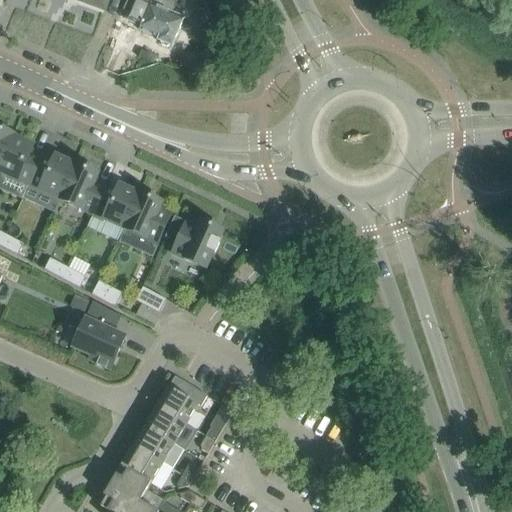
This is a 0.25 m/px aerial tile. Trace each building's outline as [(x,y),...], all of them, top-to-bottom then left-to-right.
[(107,0),(78,0),(104,10),(107,0)] [(155,0),(154,5),(150,4),(151,0),(135,0),(134,2),(126,21),(141,27),(139,31),(158,39),(157,42),(172,48),(184,19),(181,17),(184,9),(182,0),(155,0)] [(0,163),(13,135),(0,129),(0,163)] [(31,151),(33,146),(13,137),(14,136),(13,135),(0,163),(0,172),(29,185),(42,156),(31,151)] [(75,166),(55,157),(53,161),(42,156),(29,185),(61,200),(77,164),(76,164),(75,166)] [(95,180),(98,174),(77,164),(61,200),(93,215),(106,186),(95,180)] [(139,195),(119,186),(117,191),(106,186),(93,215),(125,229),(141,194),(140,193),(139,195)] [(159,210),(162,203),(141,194),(125,229),(158,244),(171,215),(159,210)] [(186,222),(172,253),(206,269),(213,252),(215,253),(219,243),(217,242),(223,231),(201,221),(198,228),(186,222)] [(24,245),(6,235),(0,246),(18,256),(24,245)] [(50,259),(44,270),(62,279),(68,269),(50,259)] [(80,289),(86,278),(68,269),(62,279),(80,289)] [(123,294),(99,282),(92,295),(116,308),(123,294)] [(167,301),(143,288),(136,301),(159,314),(167,301)] [(85,319),(72,348),(91,357),(89,361),(97,364),(96,366),(97,366),(98,365),(105,368),(105,370),(106,370),(106,369),(110,370),(119,351),(125,336),(85,319)] [(201,407),(207,396),(175,377),(156,409),(185,427),(198,406),(201,407)] [(173,446),(185,427),(156,409),(144,429),(173,446)] [(215,443),(222,431),(215,427),(211,428),(206,437),(215,443)] [(162,465),(173,446),(144,429),(132,448),(162,465)] [(208,454),(215,443),(206,437),(200,446),(201,450),(208,454)] [(150,485),(162,465),(132,448),(121,468),(150,485)] [(192,482),(199,469),(192,465),(188,466),(182,476),(192,482)] [(157,511),(140,502),(150,485),(121,468),(111,484),(104,496),(106,498),(101,507),(108,511),(157,511)] [(189,487),(192,482),(182,476),(177,485),(178,490),(189,487)] [(188,504),(194,494),(190,492),(179,494),(180,499),(188,504)] [(203,509),(207,502),(194,494),(188,504),(199,510),(203,509)]
